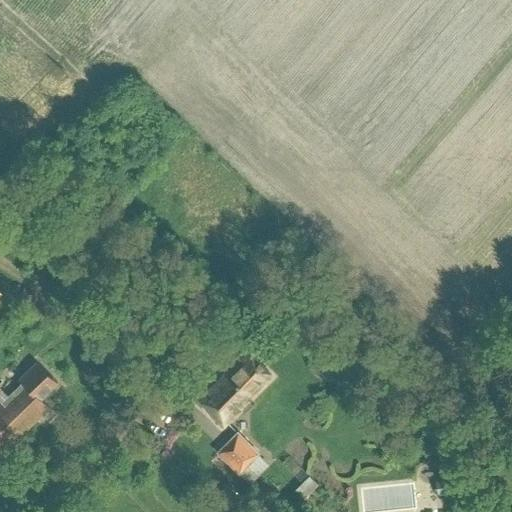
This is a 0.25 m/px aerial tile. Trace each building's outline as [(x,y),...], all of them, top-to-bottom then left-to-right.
[(225,425),(252,396),(250,394),(271,374),(249,353),(229,374),(225,371),(198,400),(225,425)] [(0,402),(0,454),(47,406),(39,398),(57,380),(37,360),(21,376),(24,379),(0,402)] [(238,468),(255,449),(235,430),(218,449),(238,468)] [(301,482),(309,474),(290,454),(282,462),(301,482)] [(250,481),(266,466),(255,455),(248,461),(239,470),(250,481)] [(435,479),(437,496),(464,493),(463,477),(435,479)]
